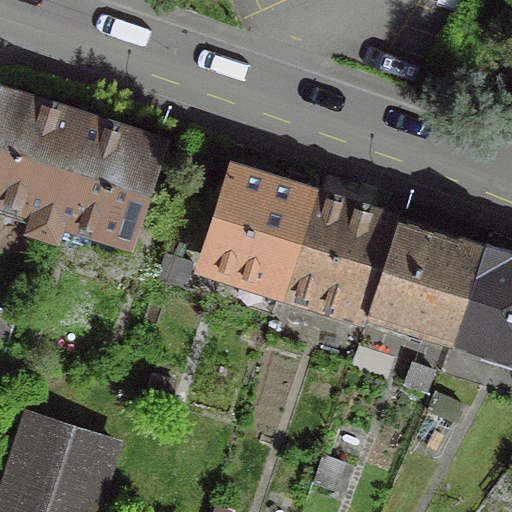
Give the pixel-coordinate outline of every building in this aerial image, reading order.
[(76,119),(0,94),(0,197),(33,208),(27,228),(39,233),(76,119)] [(154,145),(76,119),(39,233),(51,236),(52,234),(118,255),(154,145)] [(309,194),(230,169),(200,261),(265,282),(262,292),(276,297),(279,286),(278,285),(309,194)] [(309,194),(278,285),(279,286),(347,307),(344,319),(361,324),(365,312),(364,312),(394,220),(309,194)] [(454,239),(394,220),(364,312),(365,312),(450,339),(480,245),(454,237),(454,239)] [(506,253),(480,245),(450,339),(511,359),(511,257),(505,255),(506,253)] [(0,345),(10,312),(0,309),(0,345)] [(456,404),(428,391),(420,409),(449,421),(456,404)] [(87,511),(110,444),(24,416),(0,489),(0,511),(87,511)]
